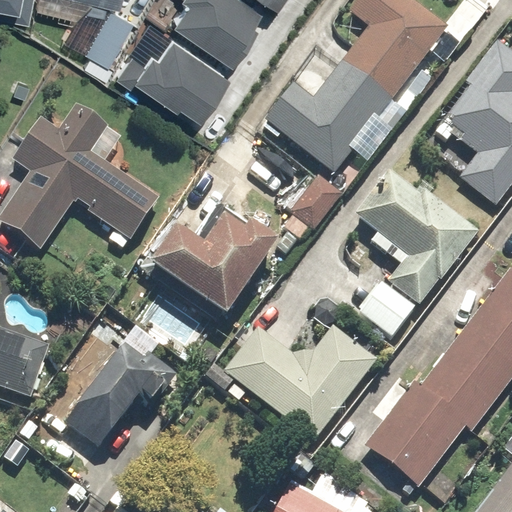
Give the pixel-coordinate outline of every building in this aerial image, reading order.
[(0,0),(0,6),(28,12),(30,0),(0,0)] [(179,0),(170,15),(232,54),(257,15),(250,11),(257,0),(179,0)] [(260,126),(300,157),(330,179),(440,36),(394,0),(356,0),(342,18),(364,35),(309,106),(287,90),(260,126)] [(129,41),(111,69),(168,106),(176,93),(197,107),(224,66),(167,30),(156,47),(147,41),(141,49),(129,41)] [(466,156),(473,161),(455,183),(491,210),(511,182),(511,65),(491,50),(431,130),(466,156)] [(26,178),(0,216),(0,231),(35,255),(67,207),(122,244),(150,204),(95,166),(113,138),(98,128),(78,114),(71,110),(53,138),(36,126),(9,166),(26,178)] [(471,242),(384,181),(349,230),(399,265),(381,289),(412,312),(431,287),(437,291),(471,242)] [(287,222),(309,237),(335,200),(314,185),(287,222)] [(164,238),(138,275),(216,328),(233,303),(267,253),(239,235),(235,242),(213,228),(193,257),(164,238)] [(511,273),(367,453),(417,493),(511,374),(511,273)] [(44,351),(0,335),(0,395),(25,404),(44,351)] [(251,339),(219,380),(284,429),(284,428),(309,448),(373,368),(331,335),(313,357),(281,361),(251,339)] [(93,450),(130,402),(146,413),(169,380),(141,361),(136,369),(116,354),(61,425),(93,450)] [(511,511),(511,464),(510,463),(475,511),(511,511)] [(333,511),(285,487),(272,511),(333,511)]
